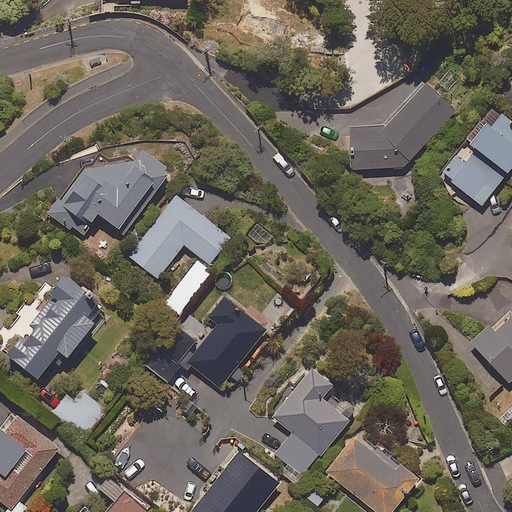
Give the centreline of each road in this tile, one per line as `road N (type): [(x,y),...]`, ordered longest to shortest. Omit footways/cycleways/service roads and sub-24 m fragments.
road 1 (residential): [(483,511),(417,357),(369,277),(180,69)]
road 2 (residential): [(0,174),(75,111),(180,69)]
road 3 (residential): [(180,69),(124,37),(81,36),(0,60)]
